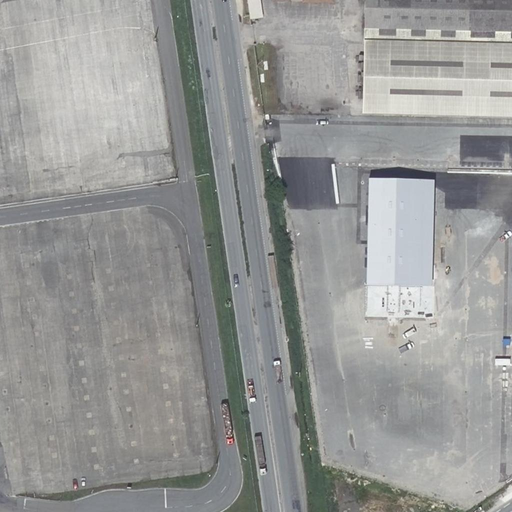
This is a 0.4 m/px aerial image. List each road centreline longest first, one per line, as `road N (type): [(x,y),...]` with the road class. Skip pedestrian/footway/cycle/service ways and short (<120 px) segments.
road 1 (secondary): [(294,511),(221,0)]
road 2 (secondary): [(199,0),(272,511)]
road 3 (unknown): [(352,126),(341,314),(366,346),(430,377)]
road 4 (unknown): [(430,377),(444,225),(450,218),(511,219)]
road 5 (unknown): [(226,36),(348,31),(352,126)]
road 6 (unknown): [(352,126),(511,126)]
road 7 (unknown): [(430,377),(424,413),(462,493)]
